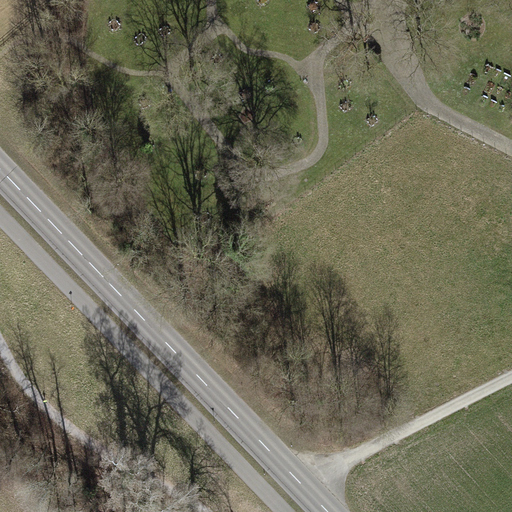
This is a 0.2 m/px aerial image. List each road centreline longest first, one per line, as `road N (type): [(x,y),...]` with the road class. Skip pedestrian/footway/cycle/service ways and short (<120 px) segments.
road 1 (tertiary): [(326,511),(0,172)]
road 2 (track): [(301,486),(511,387)]
